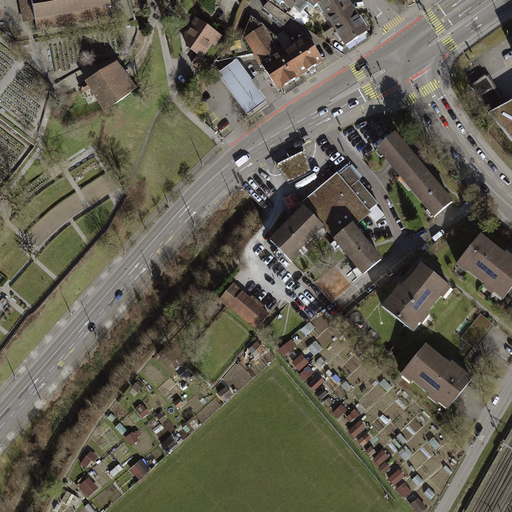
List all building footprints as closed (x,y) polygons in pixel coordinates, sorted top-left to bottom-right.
[(31,0),(21,0),(26,29),(36,27),(35,20),(33,9),(31,0)] [(31,0),(33,9),(35,20),(36,27),(37,31),(90,22),(111,18),(109,7),(111,7),(110,0),(31,0)] [(326,0),(271,0),(269,3),(291,18),(295,21),(311,3),(316,7),(320,4),(326,0)] [(326,0),(320,4),(347,46),(367,33),(345,0),(326,0)] [(291,18),(269,3),(264,9),(284,26),(291,18)] [(278,91),(301,76),(285,51),(276,37),(252,17),(242,38),(243,41),(229,45),(216,60),(218,62),(255,55),(267,72),(273,83),(278,91)] [(215,47),(221,38),(197,21),(186,36),(188,47),(199,55),(192,64),(198,68),(205,58),(202,56),(211,44),(215,47)] [(314,67),(322,62),(307,37),(285,51),(301,76),(310,70),(311,73),(316,70),(314,67)] [(248,115),(267,101),(260,91),(266,87),(273,83),(267,72),(260,77),(253,81),(243,68),(237,60),(217,75),(224,83),(248,115)] [(131,86),(117,67),(81,86),(84,93),(92,89),(104,109),(103,109),(105,112),(108,110),(107,109),(123,99),(133,91),(134,91),(135,90),(131,86)] [(487,76),(472,85),(490,113),(506,105),(487,76)] [(511,101),(506,105),(490,113),(490,114),(511,141),(511,101)] [(377,149),(406,183),(423,169),(395,134),(377,149)] [(301,153),(278,165),(277,169),(289,185),(312,173),(306,154),(301,153)] [(327,232),(336,243),(355,228),(380,206),(360,184),(365,180),(352,165),(302,207),(305,210),(327,232)] [(406,183),(435,218),(452,203),(423,169),(406,183)] [(302,258),(327,232),(305,210),(272,244),(296,267),(304,259),(302,258)] [(355,228),(336,243),(367,280),(386,264),(355,228)] [(485,237),(459,269),(504,305),(511,294),(511,258),(502,250),(485,237)] [(419,336),(453,292),(420,267),(386,311),(419,336)] [(229,304),(258,328),(269,315),(261,308),(263,306),(252,297),(251,299),(233,284),(220,300),(228,306),(229,304)] [(496,325),(480,314),(462,340),(478,351),(496,325)] [(260,342),(252,348),(260,358),(268,352),(260,342)] [(295,348),(291,343),(279,353),(283,358),(295,348)] [(428,345),(402,378),(450,416),(476,383),(428,345)] [(311,360),(307,356),(299,364),(303,368),(311,360)] [(199,377),(187,365),(185,367),(197,379),(199,377)] [(317,374),(311,367),(302,375),(308,382),(317,374)] [(325,382),(319,376),(314,381),(320,387),(325,382)] [(330,392),(325,388),(317,396),(321,400),(330,392)] [(335,403),(331,398),(324,405),(329,409),(335,403)] [(177,410),(184,404),(180,399),(173,405),(177,410)] [(338,421),(348,412),(343,406),(333,416),(338,421)] [(138,415),(143,421),(152,414),(147,408),(138,415)] [(351,425),(361,416),(355,410),(346,420),(351,425)] [(167,419),(164,415),(157,420),(161,424),(167,419)] [(123,422),(117,427),(122,434),(129,429),(123,422)] [(106,436),(114,429),(109,424),(101,432),(106,436)] [(162,425),(154,431),(157,435),(164,429),(162,425)] [(405,433),(400,437),(405,443),(410,439),(405,433)] [(369,441),(365,437),(358,443),(363,447),(369,441)] [(377,452),(373,448),(367,453),(371,458),(377,452)] [(159,450),(152,455),(157,462),(164,457),(159,450)] [(386,463),(380,456),(372,463),(378,470),(386,463)] [(394,459),(389,464),(395,471),(400,466),(394,459)] [(142,464),(135,469),(142,477),(149,472),(142,464)] [(415,471),(409,464),(403,469),(410,476),(415,471)] [(391,471),(386,466),(380,471),(385,476),(391,471)] [(94,482),(102,473),(97,469),(89,478),(94,482)] [(421,486),(414,479),(407,486),(408,487),(413,493),(421,486)] [(408,487),(401,494),(406,499),(413,493),(408,487)]
